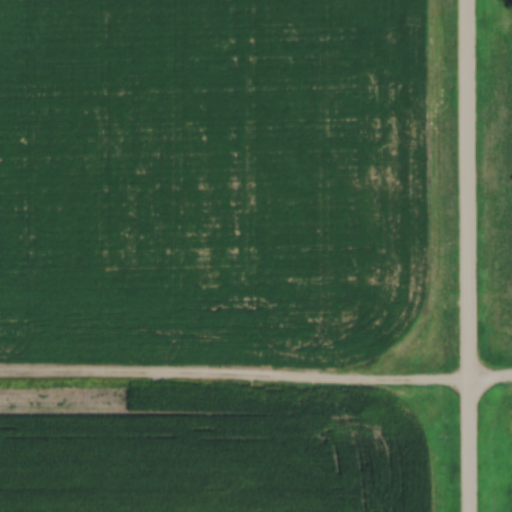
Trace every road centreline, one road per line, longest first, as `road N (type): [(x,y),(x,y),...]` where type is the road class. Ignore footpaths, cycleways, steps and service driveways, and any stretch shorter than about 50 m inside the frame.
road 1 (residential): [(478,511),(475,0)]
road 2 (track): [(477,380),(0,384)]
